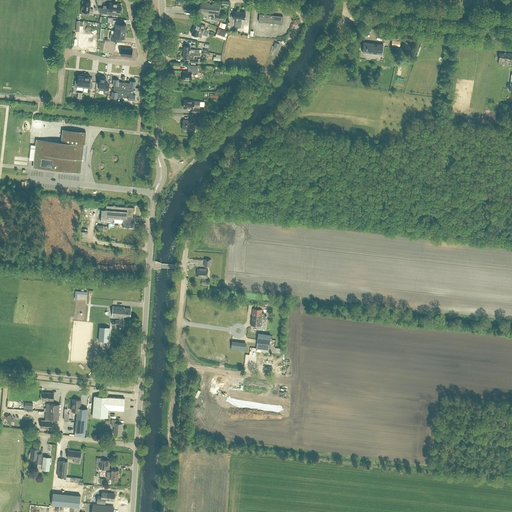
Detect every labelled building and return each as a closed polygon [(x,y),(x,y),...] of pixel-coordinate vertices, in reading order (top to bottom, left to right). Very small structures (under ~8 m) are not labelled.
[(90,1),(83,0),(82,11),(89,12),(89,14),(92,15),(93,9),(89,8),(90,1)] [(103,7),(98,7),(99,12),(108,13),(109,11),(121,12),(122,7),(120,7),(120,4),(109,2),(109,5),(103,5),(103,7)] [(201,4),(200,9),(212,11),(212,12),(219,13),(221,4),(213,3),(213,4),(210,4),(211,3),(203,2),(202,4),(201,4)] [(258,21),(272,23),(282,24),(283,16),(259,14),(258,21)] [(114,30),(125,31),(126,25),(119,24),(120,20),(113,20),(112,26),(114,26),(114,30)] [(195,22),(193,28),(212,35),(213,32),(211,31),(200,28),(201,24),(195,22)] [(212,35),(193,28),(191,34),(202,38),(201,41),(210,44),(211,42),(207,40),(208,40),(205,39),(206,36),(212,38),(213,35),(212,35)] [(121,41),(122,37),(125,38),(125,31),(114,30),(115,30),(115,34),(110,33),(110,39),(117,40),(121,41)] [(87,34),(79,33),(78,46),(86,47),(87,34)] [(86,47),(94,48),(96,35),(87,34),(86,47)] [(363,41),(362,52),(378,54),(378,53),(378,50),(379,50),(379,47),(379,43),(363,41)] [(131,56),(132,48),(124,47),(124,44),(116,43),(115,50),(121,50),(121,55),(131,56)] [(507,61),(511,61),(511,52),(508,52),(507,53),(499,52),(498,60),(507,60),(507,61)] [(188,65),(188,67),(188,71),(183,71),(182,79),(191,79),(191,72),(198,72),(198,65),(188,65)] [(75,80),(74,86),(83,87),(84,74),(80,74),(80,75),(78,75),(78,80),(75,80)] [(84,74),(83,87),(92,88),(92,82),(90,81),(90,76),(88,76),(88,75),(84,74)] [(100,77),(98,89),(104,89),(104,93),(107,94),(108,83),(105,83),(106,78),(104,77),(104,76),(101,76),(101,77),(100,77)] [(113,78),(112,85),(114,85),(113,88),(123,89),(124,82),(120,81),(120,82),(118,82),(119,79),(113,78)] [(124,82),(123,89),(133,90),(133,87),(135,87),(136,81),(130,80),(130,83),(128,83),(128,82),(124,82)] [(112,91),(111,97),(117,98),(117,95),(118,95),(118,96),(123,97),(123,89),(113,88),(113,91),(112,91)] [(123,89),(123,97),(128,97),(127,99),(134,100),(135,94),(132,94),(132,93),(133,93),(133,90),(123,89)] [(204,102),(194,101),(184,100),(183,107),(192,108),(192,112),(199,113),(200,106),(204,106),(204,102)] [(189,131),(194,131),(195,121),(199,122),(200,117),(190,116),(190,120),(183,119),(182,130),(182,129),(189,130),(189,131)] [(36,146),(34,159),(33,167),(80,172),(82,160),(85,160),(87,151),(87,145),(85,145),(85,144),(87,132),(63,129),(61,142),(36,139),(36,146)] [(102,208),(101,208),(100,221),(103,221),(103,223),(104,223),(103,222),(105,222),(105,221),(113,222),(113,217),(123,218),(122,221),(122,222),(123,223),(123,224),(123,225),(124,225),(124,226),(125,227),(126,227),(127,227),(127,228),(128,228),(129,227),(130,227),(131,226),(132,225),(132,224),(132,223),(133,219),(134,218),(134,217),(134,216),(133,216),(133,215),(133,214),(133,213),(133,211),(134,207),(131,207),(115,206),(115,205),(113,205),(113,206),(106,205),(106,209),(102,209),(102,208)] [(208,278),(208,269),(200,268),(200,269),(198,268),(197,277),(208,278)] [(102,314),(103,306),(93,305),(92,312),(102,314)] [(123,316),(130,317),(131,308),(124,308),(124,307),(113,306),(112,316),(123,317),(123,316)] [(263,319),(266,319),(266,315),(264,315),(264,313),(261,313),(262,309),(253,308),(251,325),(260,326),(261,318),(263,318),(263,319)] [(99,326),(98,340),(109,341),(110,327),(99,326)] [(258,333),(256,348),(268,349),(270,334),(258,333)] [(246,344),(231,341),(230,348),(245,350),(246,344)] [(124,398),(109,397),(94,395),(92,416),(108,417),(108,409),(123,410),(124,398)] [(71,410),(77,411),(74,431),(85,432),(87,408),(80,407),(81,400),(73,399),(71,410)] [(45,420),(41,420),(41,427),(51,428),(52,421),(52,419),(58,419),(59,411),(46,410),(45,420)] [(117,420),(112,419),(111,425),(114,425),(113,434),(121,435),(122,423),(117,423),(117,420)] [(42,453),(39,453),(39,448),(31,447),(30,457),(35,458),(34,462),(41,462),(42,455),(42,453)] [(81,451),(68,450),(67,458),(80,459),(81,451)] [(43,456),(42,469),(49,469),(50,457),(43,456)] [(96,461),(100,461),(100,468),(109,469),(109,460),(103,459),(103,457),(97,457),(96,461)] [(57,480),(57,476),(66,477),(67,461),(55,460),(53,479),(57,480)] [(111,469),(111,472),(107,472),(107,478),(111,478),(111,479),(118,479),(119,470),(111,469)] [(102,491),(101,496),(98,495),(97,502),(105,503),(105,499),(114,500),(114,493),(102,491)] [(80,496),(53,494),(52,504),(79,506),(80,496)]
